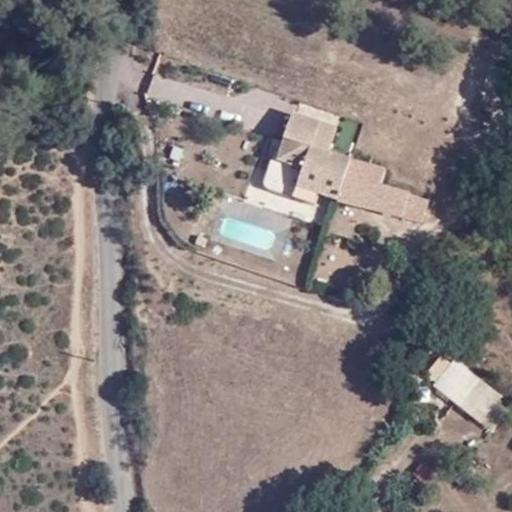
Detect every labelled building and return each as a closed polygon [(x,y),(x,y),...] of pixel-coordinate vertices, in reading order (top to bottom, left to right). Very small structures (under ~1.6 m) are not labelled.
[(171,93),(166,107),(176,112),(181,98),(171,93)] [(338,200),(351,161),(312,149),(319,123),(293,115),(278,161),(271,159),(263,184),(264,187),(267,190),(271,192),(293,199),(315,206),(319,194),(338,200)] [(384,172),(351,161),(338,200),(339,200),(421,221),(425,212),(406,205),(409,196),(379,186),(384,172)] [(428,202),(409,196),(406,205),(425,212),(428,202)] [(401,270),(398,277),(417,285),(420,277),(401,270)] [(451,360),(447,366),(492,402),(496,397),(451,360)] [(492,402),(447,366),(429,387),(475,425),(492,402)]
